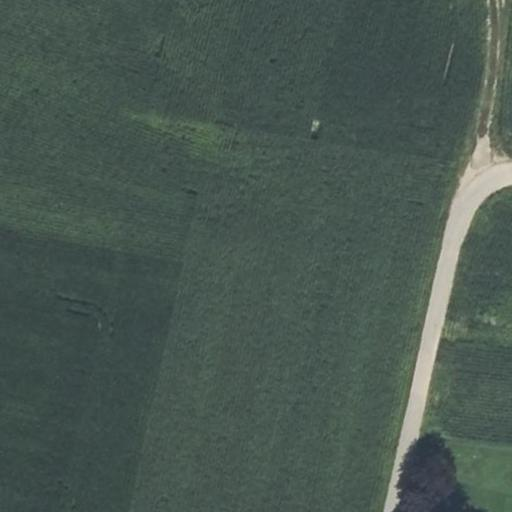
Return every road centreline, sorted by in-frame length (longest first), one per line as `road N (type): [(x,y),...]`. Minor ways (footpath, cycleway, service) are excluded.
road 1 (unclassified): [(511,173),(475,188),(464,206),(394,511)]
road 2 (track): [(491,178),(482,126),(501,0)]
